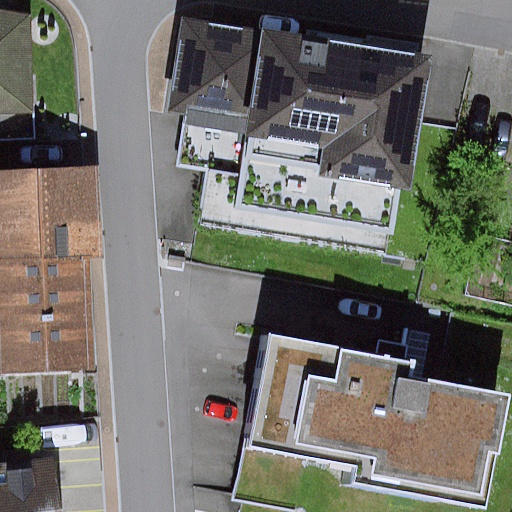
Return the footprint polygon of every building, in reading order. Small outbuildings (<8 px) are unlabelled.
[(36,13),(0,7),(0,110),(43,107),(36,13)] [(407,191),(430,55),(185,13),(167,116),(316,141),(310,174),(407,191)] [(98,168),(0,173),(0,360),(1,373),(94,367),(87,255),(103,254),(98,168)] [(478,502),(502,404),(309,356),(285,454),(478,502)] [(58,511),(52,462),(0,468),(0,511),(58,511)]
